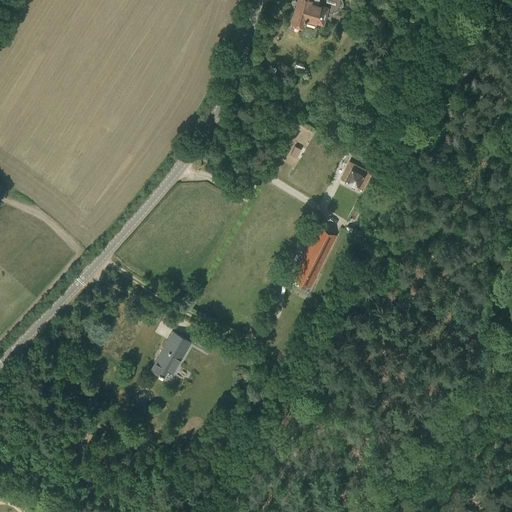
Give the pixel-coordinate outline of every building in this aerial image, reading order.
[(303,19),(316,23),(323,25),(326,11),(333,13),(334,11),(335,12),(336,12),(338,11),(339,11),(340,10),(341,9),(342,9),(343,7),(343,6),(344,5),(344,3),(344,2),(344,1),(343,0),(296,0),(293,10),(296,11),(292,25),(300,27),(303,19)] [(383,50),(386,44),(381,41),(378,47),(383,50)] [(371,171),(349,161),(346,166),(350,168),(344,179),(362,188),(371,171)] [(310,287),(336,235),(318,225),(291,278),(310,287)] [(206,351),(214,336),(200,328),(192,343),(206,351)] [(173,373),(191,341),(173,331),(150,370),(163,377),(167,370),(173,373)] [(243,410),(246,406),(225,394),(222,398),(243,410)]
